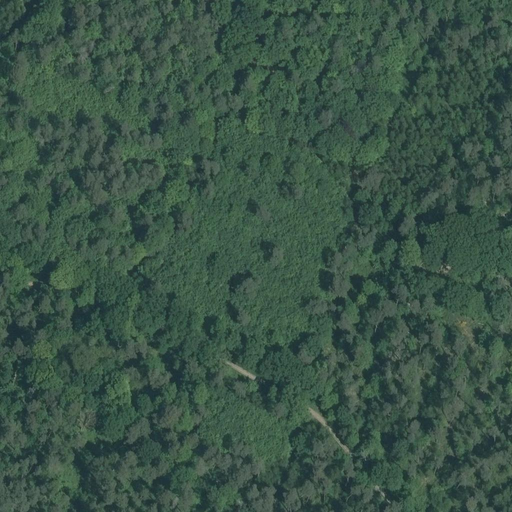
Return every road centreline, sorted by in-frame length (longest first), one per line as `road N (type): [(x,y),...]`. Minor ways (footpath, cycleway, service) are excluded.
road 1 (track): [(408,511),(330,450),(253,369),(104,300),(0,273)]
road 2 (track): [(103,300),(175,227),(297,0)]
road 3 (track): [(511,278),(447,280),(418,361),(345,418),(295,511)]
road 4 (track): [(391,0),(511,29)]
